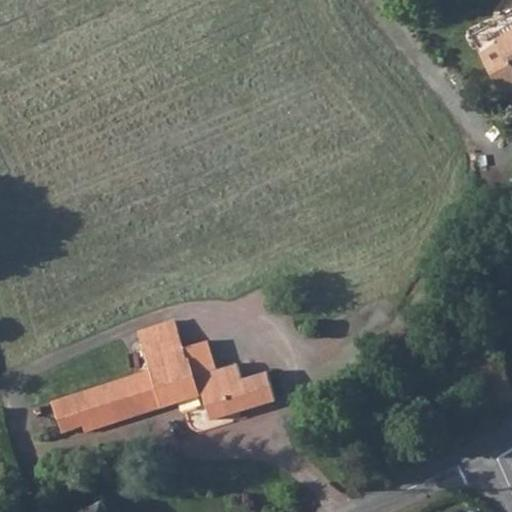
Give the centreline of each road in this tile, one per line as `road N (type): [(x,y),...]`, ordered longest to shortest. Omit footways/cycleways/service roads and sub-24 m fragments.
road 1 (unknown): [(295,511),(244,471),(194,458),(142,448),(49,450)]
road 2 (unclassified): [(351,511),(487,451)]
